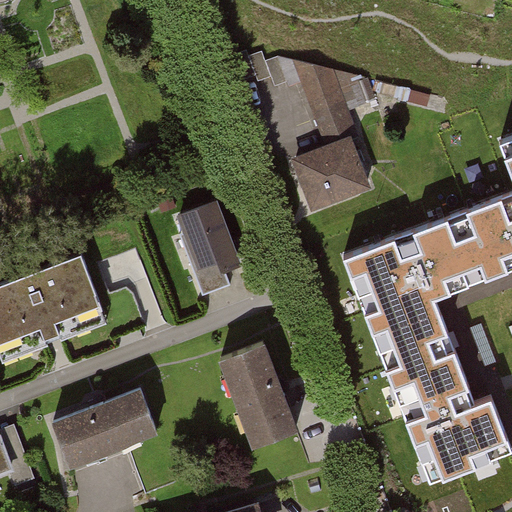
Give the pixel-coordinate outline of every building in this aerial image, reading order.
[(235,49),(232,51),(220,55),(230,81),(238,78),(240,80),(256,74),(259,80),(269,75),(273,86),(286,81),(288,86),(300,81),(288,53),(279,57),(266,62),(261,49),(250,54),(247,45),(235,49)] [(362,77),(288,53),(300,81),(323,142),(346,134),(349,144),(359,141),(355,118),(375,114),(362,77)] [(323,142),(287,156),(307,209),(366,187),(349,144),(346,134),(323,142)] [(511,150),(506,153),(511,168),(511,190),(343,255),(358,295),(372,290),(378,306),(364,311),(379,351),(394,345),(400,361),(385,367),(393,387),(401,384),(406,396),(399,398),(423,461),(436,456),(444,476),(491,458),(487,446),(508,439),(492,396),(476,402),(456,349),(440,355),(434,337),(447,332),(434,296),(469,283),(463,268),(480,262),(485,276),(511,265),(511,150)] [(211,204),(177,217),(196,269),(212,264),(216,274),(224,271),(234,267),(211,204)] [(76,259),(0,286),(0,348),(96,314),(76,259)] [(212,264),(196,269),(205,296),(230,287),(224,271),(216,274),(212,264)] [(261,348),(214,365),(243,448),(291,432),(261,348)] [(141,389),(50,422),(66,468),(157,435),(141,389)] [(14,434),(0,438),(0,457),(12,491),(33,483),(14,434)] [(264,511),(258,492),(192,511),(264,511)]
